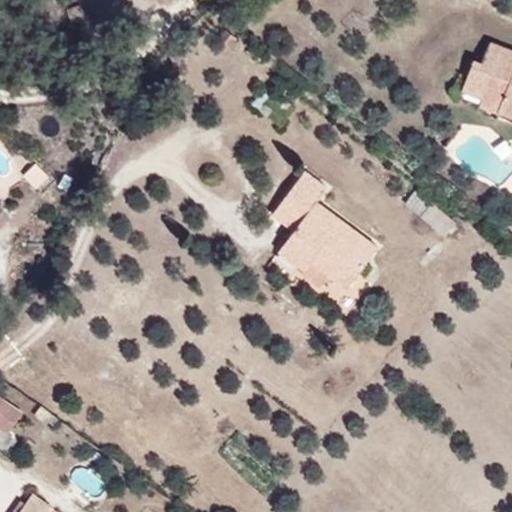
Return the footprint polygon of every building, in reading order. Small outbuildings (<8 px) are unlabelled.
[(511,36),(492,28),(485,49),(476,46),(464,77),(484,85),(482,95),(511,105),(511,36)] [(395,237),(334,192),(344,177),(322,160),(288,206),(309,222),(294,243),(319,262),(320,263),(327,253),(345,267),(364,282),(395,237)] [(345,267),(327,253),(320,263),(319,262),(317,264),(336,279),(345,267)] [(18,428),(36,400),(0,376),(0,413),(10,420),(8,423),(18,428)] [(71,411),(52,398),(42,412),(61,425),(71,411)] [(10,420),(0,413),(0,430),(8,423),(10,420)] [(75,511),(62,503),(65,496),(42,481),(19,511),(75,511)] [(79,511),(85,505),(68,493),(62,503),(75,511),(79,511)]
